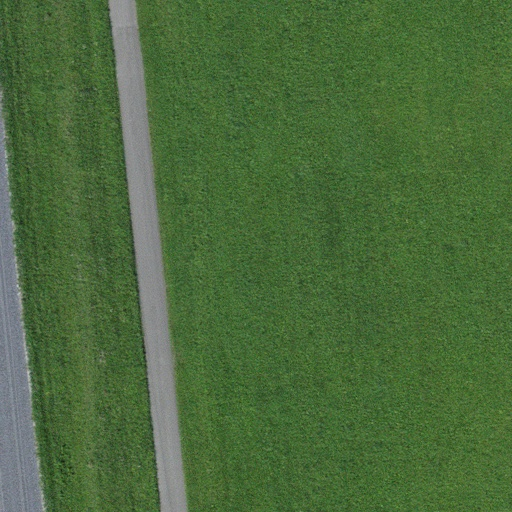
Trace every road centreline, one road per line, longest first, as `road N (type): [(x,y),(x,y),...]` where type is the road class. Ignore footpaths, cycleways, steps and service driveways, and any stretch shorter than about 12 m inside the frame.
road 1 (track): [(129,0),(180,511)]
road 2 (track): [(0,291),(21,511)]
